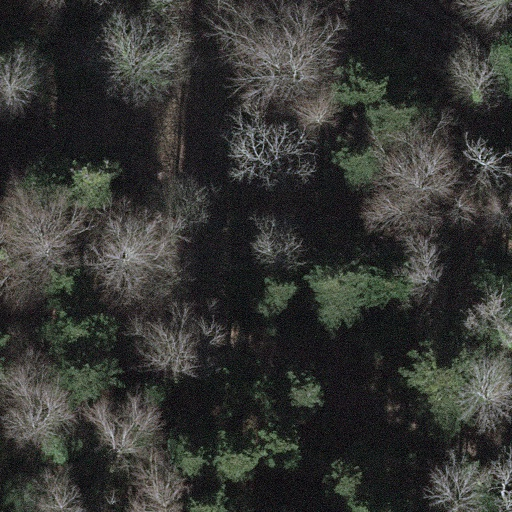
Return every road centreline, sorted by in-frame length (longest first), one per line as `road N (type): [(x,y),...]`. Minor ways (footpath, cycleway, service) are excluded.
road 1 (track): [(511,449),(469,439),(297,360),(121,310),(0,287)]
road 2 (track): [(511,96),(409,0)]
